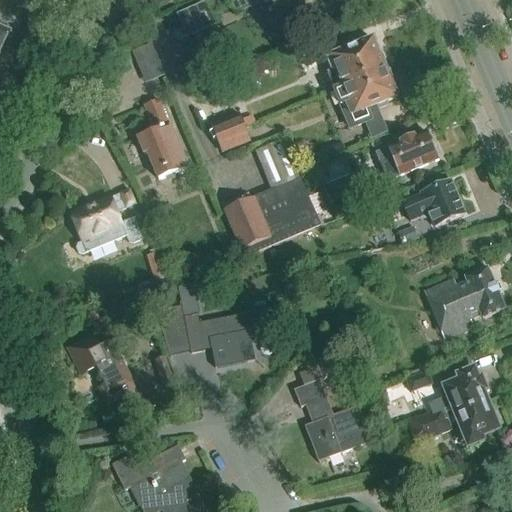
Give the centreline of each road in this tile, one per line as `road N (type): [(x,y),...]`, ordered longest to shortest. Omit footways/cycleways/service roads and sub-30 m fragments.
road 1 (residential): [(294,511),(236,425),(30,456)]
road 2 (residential): [(0,214),(105,0)]
road 3 (secondary): [(457,0),(511,126)]
